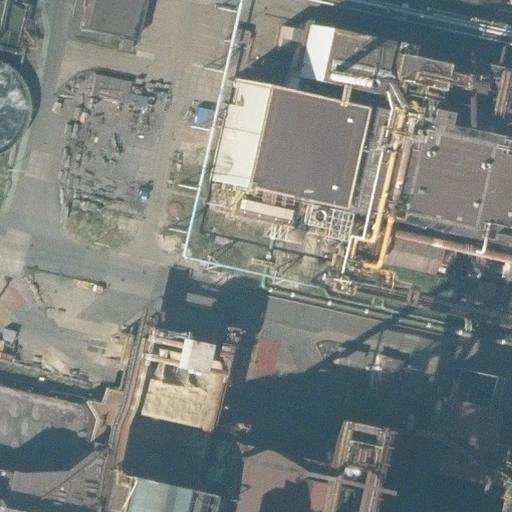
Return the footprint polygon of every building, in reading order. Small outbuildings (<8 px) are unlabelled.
[(0,0),(0,48),(14,51),(18,29),(24,4),(0,0)] [(138,0),(85,0),(79,28),(129,39),(129,41),(138,0)] [(190,0),(188,0),(180,35),(198,39),(204,41),(212,7),(212,5),(207,4),(190,0)] [(280,26),(275,51),(287,54),(289,54),(285,74),(285,75),(282,89),(282,90),(332,102),(337,103),(341,109),(350,111),(351,106),(356,107),(358,107),(352,134),(349,146),(346,158),(346,159),(341,182),(337,199),(332,221),(328,239),(335,241),(341,242),(426,261),(431,262),(455,268),(460,268),(500,278),(505,279),(511,280),(511,71),(357,37),(357,36),(296,23),(295,29),(280,26)] [(120,39),(117,50),(127,52),(127,50),(129,42),(129,41),(120,39)] [(21,104),(21,103),(20,94),(17,85),(12,75),(7,69),(0,62),(0,144),(5,140),(11,134),(16,125),(20,114),(21,104)] [(125,96),(127,79),(91,74),(89,90),(125,96)] [(231,78),(208,180),(309,203),(332,102),(282,90),(231,78)] [(201,363),(209,333),(129,311),(122,337),(174,352),(173,356),(201,363)] [(464,405),(418,393),(400,470),(445,481),(464,405)] [(266,417),(270,407),(253,401),(250,411),(266,417)] [(166,511),(173,481),(174,480),(186,422),(108,405),(107,404),(107,405),(107,406),(106,406),(106,408),(102,408),(101,412),(105,413),(93,467),(89,466),(78,511),(166,511)] [(202,433),(204,433),(217,436),(219,429),(221,421),(208,418),(206,418),(202,433)] [(490,462),(495,463),(500,464),(506,438),(492,435),(491,434),(491,435),(485,461),(490,462)] [(327,511),(328,510),(332,492),(337,468),(201,439),(183,511),(327,511)]
